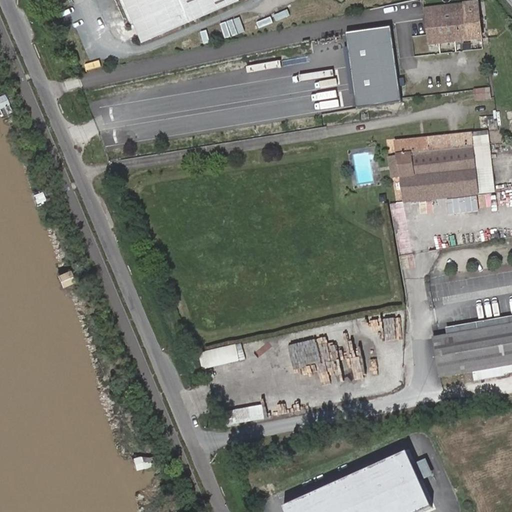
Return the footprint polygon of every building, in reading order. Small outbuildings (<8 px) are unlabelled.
[(120,0),(136,37),(224,0),(120,0)] [(491,47),(488,9),(464,10),(465,19),(435,22),(437,51),(491,47)] [(464,10),(434,13),(435,22),(465,19),(464,10)] [(396,27),(352,33),(358,72),(361,98),(362,106),(407,100),(396,27)] [(65,49),(67,55),(73,52),(71,46),(65,49)] [(475,89),(476,101),(493,100),(492,87),(475,89)] [(396,140),(404,200),(479,193),(471,142),(470,133),(456,134),(396,140)] [(479,141),(471,142),(479,193),(487,192),(479,141)] [(438,375),(511,363),(511,323),(432,336),(438,375)] [(236,345),(200,353),(203,370),(240,362),(236,345)] [(233,410),(235,424),(266,419),(264,406),(233,410)] [(427,511),(437,508),(412,453),(289,509),(290,511),(427,511)]
